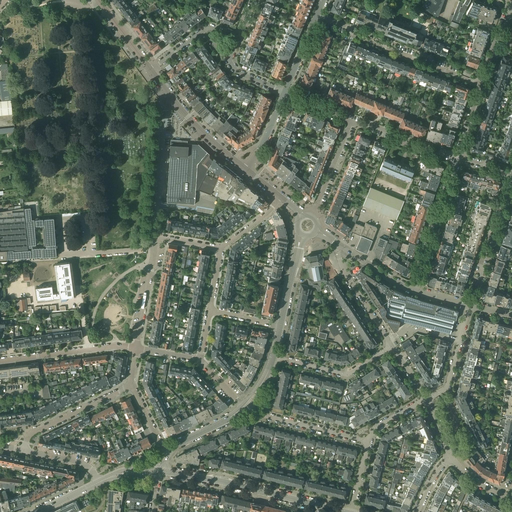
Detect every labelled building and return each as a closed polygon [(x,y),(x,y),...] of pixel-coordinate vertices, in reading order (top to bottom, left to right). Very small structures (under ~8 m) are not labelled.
[(344,2),(337,0),(335,0),(335,2),(334,2),(333,3),(333,4),(333,5),(342,8),(344,2)] [(433,14),(437,15),(443,0),(427,0),(423,6),(433,14)] [(459,1),(454,14),(451,13),(451,15),(453,16),(449,25),(457,29),(464,13),(470,1),(469,0),(465,0),(464,3),(459,1)] [(477,16),(481,2),(477,1),(476,1),(476,2),(474,2),(473,3),(472,2),(466,13),(464,18),(468,19),(469,14),(472,15),(477,16)] [(130,7),(126,2),(119,7),(118,8),(120,10),(121,10),(122,12),(130,7)] [(279,7),(266,2),(264,5),(263,5),(263,7),(263,8),(273,12),(275,13),(276,10),(278,11),(279,7)] [(485,3),(481,2),(477,16),(485,19),(488,8),(487,7),(488,6),(485,6),(486,5),(485,3)] [(238,9),(240,6),(231,3),(229,10),(237,13),(237,12),(238,13),(239,10),(238,9)] [(150,14),(157,8),(154,4),(147,10),(150,14)] [(298,10),(298,11),(308,15),(310,8),(300,4),(299,6),(297,5),(296,8),(298,9),(298,10)] [(196,12),(201,19),(207,15),(206,7),(206,5),(196,12)] [(343,9),(342,8),(333,5),(331,10),(332,11),(343,16),(343,15),(345,9),(343,9)] [(213,17),(217,9),(211,6),(210,8),(206,7),(207,15),(210,16),(210,17),(212,18),(213,17)] [(489,8),(488,8),(485,19),(492,21),(497,8),(496,7),(493,6),(492,7),(491,8),(489,7),(489,8)] [(133,12),(130,7),(122,12),(124,15),(125,17),(126,17),(133,12)] [(274,20),(275,16),(274,16),(273,12),(263,8),(262,8),(261,10),(262,11),(260,14),(272,19),(274,20)] [(362,23),(367,11),(364,10),(361,8),(356,21),(358,22),(359,23),(361,24),(362,23)] [(223,11),(217,9),(213,17),(214,17),(214,19),(216,19),(217,19),(219,20),(221,15),(223,11)] [(229,10),(226,15),(234,19),(235,16),(236,17),(237,14),(237,13),(229,10)] [(298,11),(295,17),(305,21),(308,15),(298,11)] [(366,25),(369,26),(374,14),(367,11),(362,23),(363,23),(363,24),(363,25),(365,25),(366,25)] [(129,22),(137,16),(133,12),(126,17),(125,17),(127,19),(128,19),(129,21),(129,22)] [(196,12),(190,16),(196,23),(198,21),(198,22),(201,20),(201,19),(196,12)] [(193,25),(196,23),(190,16),(188,13),(182,17),(184,19),(184,20),(190,27),(191,27),(194,25),(193,25)] [(232,25),(234,19),(226,15),(224,14),(223,16),(221,15),(219,20),(232,25)] [(258,20),(267,24),(268,21),(270,22),(272,19),(260,14),(259,17),(258,17),(258,19),(258,20)] [(375,28),(379,20),(375,18),(376,15),(374,14),(369,26),(371,27),(371,28),(373,29),(374,28),(375,28)] [(379,20),(375,28),(385,32),(384,34),(407,42),(407,41),(420,46),(424,36),(392,23),(393,22),(390,21),(391,19),(380,15),(379,20)] [(432,22),(433,18),(427,15),(425,21),(431,24),(432,22)] [(137,16),(129,22),(131,24),(131,25),(132,26),(133,26),(133,27),(141,21),(138,18),(139,18),(138,16),(137,16)] [(135,30),(136,30),(139,34),(139,35),(140,37),(141,37),(141,38),(151,31),(152,30),(153,29),(152,28),(156,26),(149,16),(145,19),(145,18),(141,21),(133,27),(133,28),(135,30)] [(302,28),(305,21),(295,17),(293,24),(302,28)] [(190,27),(184,20),(184,19),(179,23),(185,31),(187,30),(188,30),(190,28),(190,27)] [(266,26),(267,24),(258,20),(258,21),(257,21),(256,22),(256,23),(255,26),(267,31),(268,27),(266,26)] [(172,25),(174,27),(180,35),(185,31),(179,23),(178,22),(176,23),(175,23),(172,25)] [(289,26),(288,28),(300,33),(301,31),(302,31),(303,29),(302,28),(293,24),(290,23),(289,26)] [(253,31),(253,32),(262,36),(263,36),(264,34),(265,34),(267,31),(255,26),(254,29),(254,28),(253,31)] [(180,35),(174,27),(169,31),(174,39),(177,37),(178,38),(179,36),(179,35),(180,35)] [(300,37),(299,36),(300,33),(288,28),(286,34),(289,35),(298,39),(298,38),(299,38),(300,37)] [(475,29),(474,33),(487,38),(487,37),(487,38),(488,37),(489,35),(488,35),(489,31),(482,29),(481,29),(478,28),(477,30),(475,29)] [(151,31),(141,38),(144,41),(143,41),(144,43),(145,43),(153,38),(149,34),(153,31),(152,30),(151,31)] [(174,39),(169,31),(164,35),(165,37),(169,42),(169,43),(170,43),(171,43),(172,41),(172,40),(174,39)] [(319,37),(329,41),(332,35),(323,31),(321,35),(320,34),(319,37)] [(263,36),(262,36),(253,32),(252,35),(251,35),(250,38),(262,43),(264,37),(263,36)] [(472,40),(473,40),(485,44),(487,38),(474,33),(472,37),(470,37),(470,38),(467,37),(467,38),(469,39),(472,40)] [(297,42),(296,41),(298,39),(289,35),(286,34),(283,40),(295,45),(295,44),(297,44),(297,42)] [(148,46),(150,49),(160,41),(161,40),(159,37),(154,40),(153,38),(145,43),(146,44),(145,44),(147,46),(148,46)] [(167,44),(169,42),(165,37),(161,40),(160,41),(150,49),(153,54),(155,54),(162,48),(162,47),(167,44)] [(317,43),(318,44),(327,47),(329,41),(319,37),(317,39),(319,40),(317,43)] [(427,49),(428,49),(432,41),(428,39),(429,38),(426,37),(422,47),(425,48),(424,48),(425,49),(426,50),(427,49)] [(249,41),(248,44),(258,48),(259,49),(262,43),(250,38),(248,41),(249,41)] [(296,46),(295,45),(283,40),(281,46),(284,47),(293,51),(294,48),(295,48),(296,46)] [(470,46),(483,50),(484,50),(485,47),(484,47),(485,44),(473,40),(472,40),(470,46)] [(431,51),(434,52),(438,42),(435,41),(435,42),(432,41),(428,49),(428,50),(429,51),(430,51),(431,51)] [(343,55),(351,58),(356,45),(350,42),(349,46),(346,45),(343,55)] [(440,43),(438,42),(434,52),(436,53),(437,54),(438,54),(439,54),(440,54),(443,45),(440,44),(440,43)] [(255,54),(258,48),(248,44),(247,47),(246,47),(245,49),(245,50),(254,54),(255,54)] [(318,44),(316,50),(325,54),(328,48),(327,47),(318,44)] [(199,54),(203,60),(210,54),(205,48),(206,47),(205,45),(204,45),(203,45),(199,48),(198,48),(197,49),(197,50),(195,51),(198,55),(199,54)] [(360,56),(364,46),(361,45),(360,46),(357,45),(354,55),(356,56),(356,54),(360,56)] [(447,47),(443,45),(440,54),(440,55),(441,55),(442,56),(443,56),(443,55),(446,56),(450,47),(447,46),(447,47)] [(273,49),(279,51),(290,56),(291,54),(293,53),(293,52),(293,51),(284,47),(282,50),(274,46),(273,47),(273,49)] [(364,46),(360,56),(363,57),(363,58),(365,59),(369,50),(366,49),(367,47),(364,46)] [(481,57),(482,53),(483,54),(484,51),(483,51),(483,50),(470,46),(468,50),(467,50),(466,52),(470,53),(476,55),(481,57)] [(372,51),(369,50),(365,59),(368,60),(368,59),(372,61),(375,51),(372,49),(372,51)] [(243,56),(252,60),(254,54),(245,50),(245,51),(244,51),(243,53),(244,54),(243,56)] [(316,50),(313,56),(323,59),(325,54),(316,50)] [(276,57),(279,58),(288,62),(288,61),(289,61),(290,59),(289,58),(290,56),(279,51),(276,57)] [(375,51),(372,61),(375,62),(375,63),(377,64),(381,54),(378,53),(378,52),(375,51)] [(191,54),(188,56),(193,63),(198,59),(193,52),(192,52),(191,53),(191,54)] [(470,53),(467,64),(478,68),(479,66),(478,65),(480,59),(475,58),(476,55),(470,53)] [(211,55),(210,54),(203,60),(207,65),(214,60),(213,57),(213,56),(212,55),(211,55)] [(383,67),(387,57),(381,54),(377,64),(377,65),(382,68),(383,67)] [(192,63),(193,63),(188,56),(186,58),(185,57),(184,59),(184,60),(183,60),(188,67),(189,66),(189,67),(190,67),(191,67),(192,67),(193,67),(194,66),(192,63)] [(249,66),(252,60),(243,56),(242,58),(241,59),(240,61),(241,63),(242,64),(243,63),(249,66)] [(323,60),(323,59),(313,56),(311,62),(320,66),(321,66),(323,60)] [(500,64),(510,68),(511,64),(511,61),(510,61),(510,58),(504,56),(503,59),(502,58),(501,61),(500,64)] [(386,67),(389,68),(392,59),(387,57),(383,67),(386,68),(386,67)] [(257,69),(258,69),(261,61),(256,59),(252,67),(255,68),(255,69),(256,70),(257,69)] [(398,61),(392,59),(389,68),(392,69),(391,71),(394,72),(394,71),(398,61)] [(188,67),(183,60),(182,60),(181,60),(180,61),(180,62),(178,64),(184,71),(188,67)] [(216,62),(214,60),(207,65),(211,70),(218,65),(218,64),(218,63),(217,62),(216,62)] [(284,71),(287,64),(278,60),(275,67),(284,71)] [(263,72),(266,66),(267,63),(261,61),(258,69),(258,70),(259,71),(260,71),(261,71),(263,72)] [(398,61),(394,71),(395,72),(395,73),(401,75),(401,73),(405,64),(399,62),(398,61)] [(320,66),(311,62),(308,68),(318,72),(320,66)] [(174,67),(179,74),(184,71),(178,64),(176,65),(175,65),(174,66),(174,67)] [(405,64),(401,73),(404,74),(404,75),(407,76),(411,66),(405,64)] [(500,67),(499,70),(509,74),(510,71),(509,71),(510,68),(500,64),(499,67),(500,67)] [(211,70),(214,74),(213,75),(212,75),(210,76),(211,77),(222,70),(220,67),(219,65),(218,65),(211,70)] [(416,68),(411,66),(407,76),(409,77),(410,76),(413,77),(416,68)] [(178,75),(179,74),(174,67),(173,68),(172,67),(167,70),(168,71),(168,73),(167,74),(169,76),(170,75),(171,77),(173,79),(178,75)] [(281,79),(284,71),(275,67),(272,75),(281,79)] [(308,68),(306,74),(314,77),(315,78),(318,72),(308,68)] [(416,68),(413,77),(412,80),(416,81),(417,81),(419,82),(420,80),(423,71),(416,68)] [(222,70),(211,77),(213,79),(214,78),(215,77),(215,76),(218,80),(225,74),(225,73),(224,72),(223,72),(222,70)] [(497,73),(496,76),(506,79),(507,76),(510,77),(511,74),(509,74),(499,70),(498,73),(497,73)] [(426,84),(430,74),(423,71),(420,80),(421,80),(419,84),(425,86),(426,84)] [(314,77),(306,74),(305,73),(304,77),(302,76),(301,79),(312,83),(314,77)] [(178,75),(173,79),(175,82),(180,79),(182,77),(179,74),(178,75)] [(177,85),(179,87),(186,82),(188,80),(190,78),(187,74),(182,77),(180,79),(175,82),(175,83),(175,84),(176,85),(177,85)] [(221,88),(230,79),(228,78),(228,77),(228,76),(227,75),(226,75),(225,74),(218,80),(222,84),(220,86),(221,88)] [(429,83),(432,85),(435,76),(430,74),(426,84),(429,85),(429,83)] [(441,78),(435,76),(432,85),(431,87),(436,90),(441,78)] [(505,82),(506,79),(496,76),(495,78),(496,79),(495,81),(505,85),(506,83),(505,82)] [(440,88),(443,89),(447,80),(441,78),(436,90),(439,91),(440,88)] [(232,81),(230,79),(221,88),(223,89),(225,87),(229,90),(232,86),(235,83),(235,82),(233,81),(232,81)] [(309,89),(312,83),(301,79),(300,81),(301,82),(300,86),(309,89)] [(10,92),(9,80),(0,81),(0,87),(1,93),(10,92)] [(188,80),(186,82),(179,87),(180,89),(180,90),(181,91),(182,91),(182,92),(189,86),(186,83),(187,82),(188,82),(190,81),(188,80)] [(453,83),(447,80),(443,89),(447,91),(446,93),(450,94),(451,91),(450,91),(453,83)] [(493,87),(493,88),(502,90),(503,87),(505,87),(505,85),(495,81),(494,83),(492,87),(493,87)] [(235,83),(232,86),(235,87),(232,93),(229,91),(227,96),(230,97),(231,96),(234,97),(235,93),(238,95),(242,86),(241,86),(241,85),(240,84),(239,85),(235,83)] [(455,89),(459,90),(468,93),(469,89),(465,88),(465,87),(465,86),(462,85),(461,85),(461,86),(454,83),(453,88),(455,89)] [(182,93),(183,95),(184,95),(185,95),(186,97),(196,89),(198,88),(197,86),(194,88),(194,90),(192,90),(189,86),(182,92),(182,93)] [(238,95),(237,98),(243,101),(248,89),(245,88),(245,86),(243,86),(242,86),(238,95)] [(330,100),(333,101),(337,90),(331,88),(327,97),(331,98),(330,100)] [(500,96),(502,90),(493,88),(492,90),(491,90),(490,93),(500,96)] [(189,101),(190,102),(197,96),(194,92),(195,92),(196,92),(197,91),(196,89),(186,97),(187,98),(187,99),(187,100),(188,101),(189,101)] [(250,90),(248,89),(243,101),(248,103),(253,91),(253,90),(251,89),(250,90)] [(343,93),(337,90),(333,101),(335,102),(336,100),(339,102),(343,93)] [(459,90),(457,93),(456,95),(466,99),(467,96),(468,96),(469,94),(468,93),(459,90)] [(11,100),(12,100),(10,92),(1,93),(2,101),(11,100)] [(349,95),(343,93),(339,102),(343,103),(342,105),(345,106),(349,95)] [(357,93),(355,98),(353,102),(359,105),(363,96),(357,93)] [(490,96),(489,99),(498,102),(500,96),(490,93),(490,95),(490,96)] [(193,105),(193,106),(200,101),(198,98),(199,98),(198,95),(197,96),(190,102),(190,103),(190,104),(191,105),(193,105)] [(263,95),(260,102),(268,106),(271,99),(263,95)] [(353,102),(355,98),(349,95),(345,106),(347,107),(348,106),(351,107),(353,102)] [(456,98),(455,101),(464,104),(466,104),(466,102),(465,101),(466,99),(456,95),(455,98),(456,98)] [(369,98),(363,96),(359,105),(365,107),(369,98)] [(365,107),(371,110),(375,101),(369,98),(365,107)] [(454,106),(453,109),(462,111),(463,111),(464,111),(464,109),(464,108),(463,108),(464,104),(455,101),(447,99),(447,100),(446,103),(454,106)] [(496,107),(498,102),(489,99),(488,101),(487,101),(486,104),(496,107)] [(0,101),(0,115),(3,115),(5,115),(8,114),(11,114),(13,114),(11,100),(2,101),(0,101)] [(194,109),(195,108),(197,110),(207,101),(205,100),(202,102),(200,100),(200,101),(193,106),(194,107),(193,108),(194,109)] [(375,100),(375,101),(371,110),(377,113),(381,103),(375,100)] [(199,114),(200,114),(201,114),(207,108),(205,106),(208,103),(207,101),(197,110),(198,112),(198,113),(199,114)] [(260,102),(257,109),(266,113),(268,107),(268,106),(260,102)] [(210,105),(207,108),(201,114),(203,116),(203,117),(204,119),(212,111),(210,109),(214,105),(212,103),(210,105)] [(383,115),(387,106),(387,105),(381,103),(377,113),(383,115)] [(485,110),(494,113),(496,107),(486,104),(486,106),(486,107),(485,110)] [(289,113),(300,118),(304,119),(305,117),(307,112),(299,109),(300,109),(299,109),(299,108),(297,107),(296,107),(292,106),(291,106),(291,107),(290,108),(290,109),(290,110),(289,113)] [(393,108),(387,106),(383,115),(389,117),(393,108)] [(389,117),(395,120),(399,111),(393,108),(389,117)] [(257,109),(254,117),(262,121),(263,120),(266,113),(257,109)] [(462,112),(462,111),(453,109),(452,112),(444,109),(442,113),(444,114),(460,119),(461,115),(461,116),(462,115),(463,113),(462,112)] [(206,120),(208,121),(217,112),(216,110),(214,112),(212,111),(204,119),(205,120),(206,120)] [(483,115),(492,119),(494,113),(485,110),(484,112),(483,113),(483,115)] [(404,116),(405,113),(399,111),(395,120),(401,122),(403,118),(404,116)] [(208,121),(211,125),(219,116),(220,114),(217,112),(208,121)] [(306,124),(309,126),(313,115),(310,114),(310,113),(308,112),(308,113),(307,112),(305,117),(304,119),(303,121),(307,122),(306,124)] [(219,116),(211,125),(215,128),(214,129),(217,131),(217,130),(217,131),(227,120),(224,117),(226,116),(223,113),(222,114),(222,113),(220,114),(219,116)] [(217,131),(224,136),(234,126),(243,116),(235,113),(234,114),(236,116),(235,117),(232,114),(230,116),(227,120),(217,131)] [(287,118),(287,119),(295,122),(297,119),(299,120),(300,118),(289,113),(288,116),(287,116),(287,118)] [(448,124),(457,127),(457,126),(458,126),(459,124),(458,123),(460,119),(444,114),(442,118),(449,120),(448,124)] [(313,125),(316,126),(319,117),(317,116),(316,116),(313,115),(309,126),(312,127),(313,125)] [(482,118),(481,121),(490,124),(492,119),(483,115),(482,118)] [(250,124),(251,125),(259,128),(262,121),(254,117),(250,124)] [(325,120),(319,117),(316,126),(315,128),(321,131),(322,128),(323,127),(323,125),(325,120)] [(403,118),(401,122),(399,127),(403,129),(402,130),(404,131),(409,120),(406,119),(403,118)] [(289,127),(295,130),(296,126),(294,125),(295,122),(287,119),(287,120),(286,120),(285,121),(285,122),(284,125),(284,127),(282,127),(282,129),(282,130),(281,133),(289,136),(294,138),(296,134),(291,132),(292,130),(288,128),(289,127)] [(432,140),(432,141),(436,130),(437,126),(434,125),(435,120),(432,119),(426,139),(429,139),(429,141),(431,141),(432,140)] [(327,128),(329,129),(338,133),(339,129),(340,129),(340,128),(340,127),(340,126),(325,120),(323,125),(323,127),(327,128)] [(408,131),(411,132),(415,123),(409,120),(404,131),(407,132),(408,131)] [(438,142),(439,143),(442,132),(439,131),(442,122),(438,121),(437,126),(436,130),(432,141),(435,141),(436,143),(437,143),(438,142)] [(479,127),(488,130),(490,124),(481,121),(480,124),(479,127)] [(421,125),(415,123),(411,132),(414,134),(414,135),(416,136),(421,125)] [(260,129),(259,128),(251,125),(251,126),(252,127),(250,130),(255,138),(256,134),(258,135),(260,129)] [(427,128),(421,125),(416,136),(419,137),(420,136),(423,137),(427,128)] [(238,130),(234,126),(224,136),(231,142),(235,137),(237,136),(238,130)] [(478,130),(477,133),(486,136),(488,130),(479,127),(478,129),(478,130)] [(326,131),(324,134),(335,139),(337,135),(338,134),(337,133),(338,133),(329,129),(328,132),(326,131)] [(450,129),(449,131),(445,144),(446,144),(446,145),(446,146),(448,146),(450,146),(450,145),(451,145),(452,141),(453,141),(454,139),(453,138),(455,131),(450,129)] [(255,139),(255,138),(250,130),(243,134),(248,142),(255,139)] [(443,144),(445,144),(449,131),(446,130),(445,133),(442,132),(439,143),(440,144),(442,145),(443,144)] [(294,138),(289,136),(281,133),(280,134),(279,134),(278,136),(279,137),(278,139),(287,143),(291,144),(294,138)] [(485,141),(486,136),(477,133),(475,138),(485,141)] [(243,134),(241,135),(236,138),(241,146),(248,142),(243,134)] [(334,142),(335,139),(324,134),(322,140),(324,141),(333,145),(333,144),(334,143),(334,142)] [(359,138),(358,141),(366,145),(368,146),(369,144),(371,145),(373,140),(360,135),(358,137),(359,138)] [(241,146),(236,138),(235,137),(231,142),(235,146),(235,148),(237,149),(238,149),(240,148),(241,147),(240,147),(241,146)] [(475,138),(474,143),(483,147),(485,141),(475,138)] [(291,144),(287,143),(278,139),(277,142),(276,142),(275,144),(276,145),(284,149),(289,150),(290,148),(293,149),(294,146),(291,144)] [(323,145),(322,148),(330,152),(330,151),(331,151),(332,149),(332,148),(331,148),(333,145),(324,141),(322,140),(320,140),(318,139),(317,143),(323,145)] [(171,145),(167,202),(195,204),(196,190),(196,189),(197,163),(207,152),(199,144),(175,143),(176,141),(171,141),(171,145)] [(355,147),(366,151),(367,148),(365,147),(366,145),(358,141),(357,142),(356,144),(355,147)] [(373,155),(375,156),(381,143),(375,141),(372,149),(374,150),(373,155)] [(511,144),(504,142),(502,147),(511,151),(511,149),(511,144)] [(386,145),(381,143),(375,156),(378,157),(380,153),(383,154),(386,145)] [(483,147),(474,143),(473,143),(471,150),(472,150),(472,151),(474,152),(475,151),(481,153),(483,147)] [(273,152),(279,154),(282,155),(283,153),(287,154),(289,150),(284,149),(276,145),(274,148),(273,149),(273,150),(273,151),(273,152)] [(322,148),(316,146),(314,150),(320,152),(319,155),(327,158),(327,157),(328,158),(329,157),(329,156),(329,155),(329,154),(330,152),(322,148)] [(365,153),(366,151),(355,147),(354,149),(353,151),(353,152),(361,156),(363,153),(365,153)] [(511,151),(502,147),(500,153),(509,156),(510,153),(511,153),(511,151)] [(199,190),(206,175),(209,169),(214,158),(209,154),(207,152),(197,163),(196,189),(196,190),(199,190)] [(271,156),(271,158),(276,160),(279,154),(273,152),(272,154),(271,156)] [(510,156),(509,156),(500,153),(498,159),(503,161),(504,162),(506,162),(507,162),(508,162),(510,156)] [(275,170),(281,164),(286,157),(282,155),(279,154),(276,160),(271,158),(268,163),(269,165),(272,168),(275,170)] [(350,159),(350,160),(358,163),(360,160),(361,161),(366,163),(367,159),(363,157),(362,158),(352,154),(351,156),(351,157),(350,158),(350,159)] [(310,159),(316,162),(324,165),(326,162),(327,162),(327,160),(327,159),(327,158),(319,155),(318,158),(312,155),(310,159)] [(277,174),(278,175),(279,175),(292,159),(286,157),(281,164),(275,170),(277,171),(276,172),(277,174)] [(413,174),(414,170),(407,167),(402,165),(401,164),(398,163),(397,165),(396,165),(397,162),(392,161),(385,157),(383,162),(380,169),(410,181),(413,174)] [(209,169),(206,175),(199,190),(205,192),(212,178),(214,174),(214,172),(219,162),(216,160),(214,158),(209,169)] [(284,180),(284,179),(285,178),(295,166),(297,163),(298,162),(292,159),(279,175),(280,176),(280,177),(282,178),(283,179),(284,180)] [(350,160),(347,166),(360,172),(362,168),(357,166),(358,163),(350,160)] [(437,171),(436,173),(441,174),(442,170),(444,170),(444,167),(444,166),(426,161),(423,169),(428,170),(429,168),(436,170),(437,171)] [(223,166),(219,162),(214,172),(214,174),(212,178),(205,192),(211,195),(212,193),(213,191),(217,180),(223,166)] [(324,165),(316,162),(315,164),(309,162),(308,166),(313,168),(322,171),(323,168),(324,168),(325,166),(324,165)] [(213,191),(218,193),(228,170),(223,166),(217,180),(213,191)] [(291,183),(297,175),(294,173),(298,169),(295,166),(285,178),(288,180),(288,181),(290,182),(291,183)] [(345,172),(353,175),(354,173),(359,175),(360,172),(347,166),(346,169),(344,172),(345,172)] [(321,172),(322,171),(313,168),(311,173),(310,172),(309,173),(319,177),(320,175),(321,175),(322,173),(321,172)] [(219,198),(222,199),(228,185),(229,182),(233,174),(228,170),(218,193),(217,196),(219,197),(219,198)] [(438,183),(438,182),(439,182),(440,180),(439,179),(440,175),(424,170),(422,174),(427,176),(426,179),(429,180),(438,183)] [(344,175),(342,178),(355,184),(357,180),(352,178),(353,175),(345,172),(344,172),(343,175),(344,175)] [(468,185),(471,174),(469,173),(469,172),(466,172),(465,172),(463,177),(462,177),(462,179),(461,184),(464,185),(468,185)] [(319,178),(319,177),(309,173),(308,173),(307,175),(306,174),(305,176),(307,178),(307,179),(308,180),(317,183),(318,181),(319,181),(319,179),(319,178)] [(468,185),(467,187),(473,188),(473,187),(474,184),(477,175),(476,175),(476,174),(474,174),(473,174),(471,174),(468,185)] [(239,179),(240,177),(237,175),(236,176),(231,184),(229,182),(228,185),(222,199),(226,201),(227,200),(233,192),(242,181),(241,180),(239,179)] [(300,178),(297,175),(291,183),(293,184),(293,185),(294,186),(295,186),(298,188),(298,189),(299,190),(300,190),(301,190),(306,184),(307,183),(302,179),(302,178),(301,177),(300,178)] [(479,189),(482,177),(480,176),(480,175),(477,175),(474,184),(473,187),(476,188),(479,189)] [(485,177),(482,177),(479,189),(482,190),(483,187),(486,188),(488,178),(487,178),(485,177)] [(340,184),(348,187),(349,185),(354,187),(355,184),(342,178),(341,181),(339,184),(340,184)] [(488,178),(486,188),(488,188),(487,191),(491,192),(494,180),(492,179),(491,179),(489,178),(489,179),(488,178)] [(307,183),(306,184),(301,190),(302,192),(302,193),(304,194),(305,194),(309,197),(311,197),(314,190),(315,190),(315,188),(315,187),(317,184),(317,183),(308,180),(307,183)] [(439,184),(438,183),(429,180),(428,183),(420,180),(419,184),(421,185),(420,187),(427,189),(427,187),(436,190),(437,186),(438,186),(439,184)] [(497,191),(498,189),(499,187),(498,187),(500,182),(499,181),(497,180),(496,181),(494,180),(491,192),(490,193),(496,194),(497,191)] [(244,182),(242,181),(233,192),(227,200),(234,202),(241,193),(247,185),(247,184),(245,183),(244,183),(243,183),(244,182)] [(339,187),(337,190),(350,196),(352,192),(347,190),(348,187),(340,184),(339,184),(338,187),(339,187)] [(241,193),(234,202),(249,207),(251,204),(254,201),(259,195),(247,185),(241,193)] [(396,219),(404,200),(370,187),(363,205),(396,219)] [(425,194),(424,197),(432,200),(432,199),(433,199),(434,197),(433,197),(434,193),(420,188),(419,192),(425,194)] [(335,196),(343,200),(344,197),(349,199),(350,196),(337,190),(336,193),(334,196),(335,196)] [(456,199),(455,200),(464,203),(465,201),(468,201),(469,198),(457,194),(457,196),(456,196),(455,198),(456,199)] [(256,210),(264,199),(259,195),(254,201),(251,204),(249,207),(251,208),(256,210)] [(334,199),(333,202),(346,208),(347,204),(342,202),(343,200),(335,196),(334,196),(333,199),(334,199)] [(432,200),(424,197),(423,200),(414,197),(413,201),(430,206),(431,203),(432,203),(432,201),(432,200)] [(262,211),(269,203),(269,202),(269,201),(267,199),(265,201),(264,200),(265,200),(264,199),(256,210),(255,210),(261,212),(262,211)] [(463,205),(464,203),(455,200),(455,201),(454,201),(454,203),(454,204),(454,206),(465,210),(466,206),(463,205)] [(330,209),(338,212),(339,209),(344,211),(346,208),(333,202),(331,205),(329,208),(330,209)] [(477,208),(490,212),(491,212),(492,210),(492,209),(491,209),(492,206),(480,202),(479,205),(478,204),(477,208)] [(415,209),(418,210),(427,214),(429,211),(430,210),(430,209),(429,208),(430,207),(417,203),(415,209)] [(0,259),(8,259),(7,251),(29,249),(24,208),(14,209),(14,206),(8,207),(9,210),(0,211),(0,259)] [(350,225),(353,227),(355,223),(361,208),(358,206),(354,215),(350,225)] [(452,211),(460,214),(461,212),(464,213),(465,210),(454,206),(453,208),(452,208),(451,210),(452,211)] [(57,256),(56,246),(52,246),(52,247),(33,249),(32,244),(35,244),(31,207),(24,208),(29,249),(7,251),(8,259),(57,256)] [(329,211),(328,215),(341,220),(343,221),(347,216),(347,215),(338,212),(330,209),(329,208),(328,211),(329,211)] [(476,214),(488,218),(489,216),(490,216),(491,214),(490,213),(490,212),(477,208),(476,210),(477,211),(476,214)] [(263,228),(262,230),(267,229),(269,228),(275,226),(273,221),(281,216),(277,209),(267,219),(264,222),(261,224),(263,228)] [(244,210),(240,213),(245,220),(249,217),(251,215),(248,211),(247,210),(245,212),(244,210)] [(427,216),(427,214),(418,210),(417,213),(418,213),(417,217),(425,220),(426,219),(427,218),(427,217),(427,216)] [(460,214),(452,211),(450,218),(461,221),(462,219),(463,218),(464,216),(463,215),(460,214)] [(245,220),(240,213),(239,212),(237,213),(236,213),(234,214),(240,222),(242,220),(242,221),(244,219),(245,220)] [(228,216),(230,218),(235,225),(236,225),(238,224),(240,222),(234,214),(232,213),(228,216)] [(476,221),(486,224),(487,224),(488,222),(487,221),(488,218),(476,214),(475,214),(472,220),(476,221)] [(325,217),(326,218),(325,221),(331,226),(332,225),(337,229),(342,221),(343,221),(341,220),(328,215),(327,216),(325,217)] [(282,217),(281,216),(273,221),(275,226),(284,223),(284,222),(282,217)] [(425,220),(417,217),(416,219),(415,219),(414,222),(423,225),(424,223),(425,223),(426,221),(425,220)] [(56,244),(54,218),(36,219),(36,225),(43,225),(45,245),(56,244)] [(227,219),(225,221),(231,229),(233,227),(233,228),(235,226),(235,225),(230,218),(228,220),(227,219)] [(460,224),(461,221),(450,218),(447,224),(457,227),(458,223),(460,224)] [(229,230),(231,229),(225,221),(223,223),(221,225),(226,232),(227,232),(229,231),(229,230)] [(347,225),(342,221),(337,229),(339,230),(339,231),(342,233),(347,225)] [(476,224),(474,227),(484,230),(486,224),(476,221),(475,223),(476,224)] [(414,225),(413,228),(421,231),(422,231),(423,230),(423,229),(423,228),(423,225),(414,222),(413,225),(414,225)] [(278,237),(279,237),(286,235),(285,230),(286,229),(286,228),(285,228),(285,227),(285,225),(284,225),(284,223),(275,226),(276,231),(274,231),(266,233),(264,234),(263,238),(264,240),(275,238),(278,237)] [(349,237),(352,232),(353,227),(350,225),(348,223),(347,225),(342,233),(343,233),(349,237)] [(369,239),(372,240),(377,228),(376,227),(366,223),(364,226),(355,223),(353,227),(352,232),(356,233),(357,233),(370,238),(369,239)] [(446,227),(445,230),(456,233),(457,231),(456,230),(457,227),(447,224),(446,223),(445,227),(446,227)] [(226,232),(221,225),(220,224),(216,227),(216,228),(222,236),(223,234),(224,234),(226,233),(226,232)] [(262,230),(263,228),(259,226),(259,227),(255,230),(255,229),(253,231),(252,232),(255,237),(256,236),(260,234),(261,234),(262,230)] [(484,230),(474,227),(473,230),(472,232),(481,236),(484,230)] [(216,228),(212,228),(211,237),(213,237),(214,237),(219,238),(222,236),(216,228)] [(421,232),(421,231),(413,228),(412,230),(409,229),(407,230),(406,230),(405,232),(410,234),(419,237),(420,235),(421,234),(422,233),(421,232)] [(443,236),(453,239),(454,236),(455,236),(456,233),(445,230),(445,232),(444,232),(442,235),(443,236)] [(257,239),(256,236),(255,237),(252,232),(249,233),(249,234),(247,235),(253,243),(256,242),(255,241),(257,239)] [(471,236),(470,239),(480,242),(481,239),(480,239),(481,236),(472,232),(470,236),(471,236)] [(410,237),(409,240),(417,243),(418,243),(419,242),(419,241),(419,240),(419,237),(410,234),(409,236),(410,237)] [(511,236),(505,234),(504,235),(504,237),(504,238),(503,242),(511,245),(511,236)] [(251,245),(253,243),(247,235),(246,237),(245,237),(243,238),(243,239),(248,246),(251,244),(251,245)] [(287,238),(286,235),(279,237),(279,238),(278,241),(287,243),(289,241),(288,239),(287,238)] [(441,242),(452,245),(453,243),(452,242),(453,239),(443,236),(441,242)] [(377,258),(380,259),(387,243),(387,241),(380,237),(374,251),(377,258)] [(355,250),(366,255),(371,242),(360,238),(355,250)] [(240,241),(238,242),(244,249),(244,250),(247,248),(246,248),(248,246),(243,239),(242,239),(240,240),(240,241)] [(380,259),(382,261),(387,254),(389,252),(391,248),(396,249),(398,245),(399,242),(388,239),(387,241),(387,243),(380,259)] [(479,244),(480,242),(470,239),(470,241),(467,240),(466,243),(468,244),(477,248),(479,244)] [(414,250),(415,251),(416,248),(417,248),(418,246),(417,245),(417,244),(409,241),(409,244),(403,242),(402,244),(402,246),(414,250)] [(238,250),(239,253),(240,253),(242,252),(242,251),(244,249),(238,242),(236,243),(236,244),(231,248),(236,248),(238,250)] [(454,246),(452,245),(441,242),(439,247),(448,250),(450,251),(452,252),(454,246)] [(464,249),(475,253),(477,248),(468,244),(467,246),(465,246),(464,249)] [(500,250),(500,251),(511,255),(511,252),(509,251),(510,248),(502,245),(500,250)] [(415,251),(414,250),(402,246),(400,250),(406,252),(405,255),(413,257),(414,257),(415,255),(414,254),(415,251)] [(286,249),(277,247),(276,249),(278,250),(277,253),(285,255),(285,254),(285,255),(286,254),(286,253),(286,252),(286,249)] [(438,249),(439,250),(437,253),(448,257),(450,251),(448,250),(439,247),(438,249)] [(238,258),(239,253),(238,250),(236,248),(231,248),(230,253),(229,255),(230,256),(238,258)] [(465,256),(473,259),(475,253),(464,249),(463,253),(464,253),(464,255),(465,256)] [(385,263),(388,265),(396,253),(392,251),(391,253),(389,252),(387,254),(382,261),(383,261),(383,262),(385,263)] [(511,255),(500,251),(498,257),(506,260),(507,257),(511,258),(511,255)] [(285,256),(285,255),(277,253),(272,252),(272,256),(274,257),(274,259),(283,261),(284,259),(285,259),(285,258),(286,257),(285,256)] [(399,256),(396,253),(388,265),(391,267),(391,268),(393,268),(394,269),(398,262),(396,260),(399,256)] [(435,259),(445,262),(448,263),(450,258),(448,257),(437,253),(436,257),(435,259)] [(309,283),(309,285),(316,287),(316,288),(317,291),(320,290),(320,287),(327,282),(326,280),(325,275),(323,276),(321,264),(322,262),(323,258),(321,255),(320,254),(315,255),(315,254),(310,255),(310,256),(306,256),(305,258),(305,261),(304,261),(304,262),(305,262),(306,265),(308,266),(310,278),(308,278),(309,283)] [(462,259),(461,261),(472,264),(472,263),(473,263),(473,262),(474,262),(475,260),(474,259),(473,259),(465,256),(464,259),(462,259)] [(408,274),(409,273),(408,271),(412,258),(409,257),(407,260),(400,272),(402,273),(402,274),(404,276),(408,274)] [(399,262),(398,262),(394,269),(394,270),(396,271),(397,270),(400,272),(407,260),(403,258),(400,263),(399,262)] [(273,265),(282,267),(283,267),(284,265),(283,264),(283,261),(274,259),(271,259),(270,264),(273,265)] [(433,262),(432,265),(433,265),(443,268),(445,262),(435,259),(435,261),(434,261),(433,262)] [(497,259),(495,264),(503,267),(505,262),(497,259)] [(462,264),(461,267),(470,270),(471,269),(472,268),(471,267),(471,266),(472,264),(461,261),(460,263),(462,264)] [(53,285),(37,287),(38,299),(61,297),(61,298),(74,297),(71,263),(57,264),(59,287),(53,287),(53,285)] [(503,267),(495,264),(493,270),(501,273),(503,267)] [(433,265),(432,265),(431,267),(432,268),(431,271),(435,272),(438,273),(444,275),(446,269),(443,268),(433,265)] [(470,270),(461,267),(459,266),(457,272),(468,275),(469,273),(470,273),(471,271),(470,270)] [(355,274),(361,283),(365,279),(369,274),(366,272),(361,268),(355,274)] [(268,270),(263,269),(263,271),(267,272),(266,275),(271,276),(280,278),(281,277),(281,276),(280,275),(281,273),(268,270)] [(491,274),(490,277),(504,282),(505,278),(499,276),(500,274),(493,271),(492,271),(491,272),(491,274)] [(428,279),(428,280),(427,284),(428,286),(434,287),(436,279),(438,273),(435,272),(434,273),(431,272),(430,276),(429,276),(428,277),(428,279)] [(467,277),(468,275),(457,272),(455,277),(466,281),(466,280),(468,280),(468,278),(468,277),(467,277)] [(371,288),(373,287),(375,286),(376,285),(377,283),(379,281),(378,280),(375,278),(376,278),(372,275),(372,276),(369,274),(365,279),(366,280),(367,281),(371,288)] [(269,279),(268,282),(279,284),(280,284),(280,282),(279,281),(280,278),(271,276),(266,275),(265,278),(269,279)] [(438,288),(439,288),(442,278),(440,277),(439,280),(436,279),(434,287),(436,288),(435,288),(437,289),(438,289),(438,288)] [(502,286),(504,282),(490,277),(490,280),(489,280),(488,281),(488,283),(488,284),(496,286),(497,284),(502,286)] [(331,289),(332,291),(339,287),(339,286),(334,278),(327,282),(329,285),(326,287),(328,290),(331,289)] [(367,291),(371,288),(367,281),(366,280),(365,279),(361,283),(362,285),(362,286),(363,288),(365,288),(367,291)] [(449,291),(452,281),(451,280),(450,280),(449,283),(446,282),(446,283),(444,290),(446,291),(447,292),(449,292),(449,291)] [(459,280),(457,286),(454,293),(456,294),(459,295),(460,294),(461,295),(463,290),(463,291),(464,290),(465,287),(465,286),(464,286),(465,282),(459,280)] [(387,297),(388,298),(393,290),(391,289),(385,285),(379,281),(377,283),(376,285),(375,286),(380,293),(383,291),(383,292),(387,294),(386,296),(387,297)] [(272,314),(278,286),(268,283),(261,312),(272,314)] [(309,285),(301,284),(299,293),(299,294),(307,295),(308,293),(311,293),(312,289),(309,288),(309,285)] [(486,289),(484,294),(485,294),(483,299),(484,300),(494,303),(497,294),(497,292),(493,291),(495,287),(488,284),(486,289)] [(344,295),(339,287),(332,291),(334,293),(331,295),(334,298),(336,297),(338,299),(344,295)] [(373,287),(371,288),(367,291),(368,293),(367,294),(368,296),(370,296),(374,302),(374,304),(375,305),(376,305),(376,306),(377,305),(378,307),(383,303),(386,301),(385,299),(383,301),(383,302),(379,297),(377,298),(375,295),(377,293),(373,287)] [(386,301),(383,303),(378,307),(377,307),(379,310),(377,310),(385,322),(387,322),(393,332),(398,329),(399,325),(402,326),(403,321),(450,334),(454,322),(455,323),(458,311),(420,300),(406,295),(393,289),(393,290),(388,298),(387,301),(386,301)] [(506,306),(509,296),(509,294),(507,293),(506,297),(505,296),(503,295),(500,305),(502,305),(503,306),(505,307),(505,306),(506,306)] [(307,298),(307,295),(299,294),(297,303),(305,305),(306,302),(309,303),(310,298),(307,298)] [(497,294),(494,303),(496,304),(496,305),(499,306),(499,305),(500,305),(503,295),(497,294)] [(343,307),(350,303),(344,295),(338,299),(339,301),(337,303),(339,307),(342,305),(343,307)] [(26,299),(16,300),(18,311),(27,310),(26,299)] [(201,302),(200,302),(192,300),(191,303),(188,303),(187,305),(191,306),(191,307),(199,308),(201,302)] [(305,307),(305,305),(297,303),(295,312),(303,314),(304,311),(307,312),(307,308),(305,307)] [(350,303),(343,307),(345,309),(342,311),(345,315),(347,313),(349,315),(356,311),(350,303)] [(352,321),(354,324),(361,319),(356,311),(349,315),(350,318),(348,319),(350,323),(352,321)] [(302,317),(303,314),(295,312),(293,321),(293,322),(301,323),(302,321),(304,321),(305,317),(302,317)] [(153,321),(162,323),(164,323),(165,321),(165,317),(163,317),(155,315),(154,315),(154,316),(153,317),(153,318),(153,319),(153,321)] [(472,332),(473,332),(471,339),(470,341),(471,342),(470,345),(484,349),(485,345),(480,343),(480,340),(477,339),(478,335),(479,336),(479,334),(481,335),(481,334),(482,331),(480,330),(481,327),(483,328),(485,320),(481,319),(481,317),(477,316),(476,317),(475,322),(476,322),(474,329),(473,328),(472,332)] [(319,332),(328,326),(334,336),(339,333),(339,334),(344,331),(338,322),(337,322),(334,325),(333,323),(330,318),(320,323),(318,337),(326,339),(327,334),(319,332)] [(359,332),(366,327),(361,319),(354,324),(355,326),(353,327),(355,331),(358,330),(359,332)] [(487,329),(489,330),(491,321),(491,320),(489,320),(485,319),(485,320),(483,328),(482,331),(481,334),(485,335),(487,329)] [(492,321),(491,321),(489,330),(492,330),(490,336),(494,337),(496,331),(498,323),(494,322),(494,321),(493,321),(492,321)] [(300,326),(301,323),(293,322),(291,331),(299,333),(299,330),(302,331),(303,326),(300,326)] [(498,335),(501,336),(504,325),(498,323),(496,331),(499,332),(498,335)] [(506,334),(508,335),(511,326),(504,325),(501,336),(505,337),(506,334)] [(363,338),(365,340),(371,336),(366,327),(359,332),(361,334),(358,336),(361,339),(363,338)] [(248,333),(257,336),(266,338),(268,332),(259,330),(259,332),(252,330),(253,329),(249,328),(248,333)] [(298,335),(299,333),(291,331),(289,340),(288,340),(297,342),(297,339),(300,340),(301,336),(298,335)] [(401,343),(404,348),(411,344),(412,343),(411,341),(416,338),(415,337),(419,334),(416,334),(401,343)] [(372,335),(371,336),(365,340),(366,342),(364,344),(366,348),(369,346),(370,348),(377,343),(372,335)] [(266,338),(257,336),(257,338),(251,337),(250,341),(265,344),(265,341),(266,341),(267,339),(266,338)] [(307,342),(306,347),(304,354),(309,355),(313,340),(314,338),(311,337),(310,343),(307,342)] [(0,349),(14,348),(14,347),(13,339),(12,339),(4,340),(4,343),(0,343),(0,349)] [(448,342),(449,342),(437,339),(436,344),(447,347),(448,345),(449,344),(449,343),(448,342)] [(296,345),(297,342),(288,340),(286,350),(295,351),(295,349),(298,350),(299,345),(296,345)] [(264,348),(265,344),(250,341),(249,344),(255,346),(254,349),(263,351),(264,350),(265,349),(264,348)] [(409,356),(411,358),(413,357),(418,354),(420,352),(426,349),(426,348),(427,347),(426,347),(427,346),(426,344),(424,346),(423,344),(417,347),(416,346),(414,347),(413,347),(411,344),(404,348),(406,351),(406,352),(409,356)] [(434,350),(437,351),(445,353),(445,352),(446,352),(447,351),(446,350),(447,347),(436,344),(434,350)] [(215,352),(220,353),(222,346),(213,345),(212,345),(211,350),(212,350),(211,356),(215,352)] [(468,351),(477,353),(478,351),(483,352),(484,349),(470,345),(469,348),(468,348),(468,350),(468,351)] [(359,346),(354,349),(359,355),(363,352),(359,346)] [(317,347),(316,349),(314,357),(319,358),(320,355),(322,355),(323,350),(321,349),(321,350),(318,350),(319,348),(317,347)] [(247,350),(246,353),(260,359),(261,356),(262,356),(262,355),(263,354),(263,353),(262,353),(262,352),(254,349),(253,352),(247,350)] [(354,358),(359,355),(354,349),(350,352),(354,358)] [(329,360),(335,361),(336,354),(337,354),(337,351),(332,350),(331,352),(329,360)] [(466,358),(467,358),(481,362),(482,358),(476,356),(477,353),(468,351),(468,352),(467,352),(467,354),(467,355),(466,358)] [(222,354),(220,353),(215,352),(211,356),(215,360),(215,361),(216,363),(217,363),(225,356),(222,354)] [(259,362),(260,359),(246,353),(242,352),(241,354),(245,355),(244,357),(250,360),(249,362),(258,366),(258,365),(259,365),(260,363),(259,362)] [(347,354),(345,354),(347,363),(350,362),(354,359),(354,358),(350,352),(347,354)] [(418,354),(413,357),(411,358),(411,359),(410,360),(411,361),(412,361),(414,364),(414,363),(421,359),(422,358),(421,356),(422,355),(420,352),(418,354)] [(116,363),(117,363),(126,365),(127,357),(123,356),(123,357),(119,356),(119,355),(116,355),(113,354),(113,356),(108,355),(109,362),(112,362),(113,359),(114,359),(115,359),(116,360),(117,361),(116,363)] [(335,361),(335,362),(340,363),(340,364),(345,363),(347,363),(345,354),(344,355),(340,355),(337,354),(336,354),(335,361)] [(107,355),(99,356),(100,363),(103,363),(103,361),(108,361),(107,355)] [(100,363),(99,356),(91,357),(92,363),(97,362),(97,364),(98,364),(99,371),(101,370),(100,366),(100,363)] [(226,358),(225,356),(217,363),(219,365),(220,367),(221,367),(228,361),(226,359),(226,358)] [(92,363),(91,357),(83,358),(84,364),(89,363),(89,365),(92,364),(92,363)] [(480,365),(481,362),(467,358),(466,361),(465,361),(465,363),(465,364),(474,366),(474,364),(480,365)] [(417,368),(424,363),(421,359),(414,363),(415,365),(415,366),(416,368),(417,368)] [(382,375),(382,374),(393,367),(388,360),(382,364),(385,369),(382,371),(379,366),(375,369),(379,375),(380,376),(382,375)] [(224,369),(225,371),(232,365),(230,363),(228,361),(221,367),(222,367),(221,368),(223,370),(224,369)] [(243,362),(241,365),(254,373),(255,370),(256,370),(257,368),(257,367),(249,363),(248,365),(243,362)] [(37,374),(40,373),(40,371),(39,367),(39,363),(29,364),(30,373),(37,372),(37,374)] [(420,373),(427,368),(424,363),(417,368),(417,369),(418,371),(419,371),(420,373)] [(20,374),(30,373),(29,364),(19,366),(20,374)] [(473,369),(474,366),(465,364),(464,365),(464,366),(464,367),(463,370),(477,374),(478,370),(473,369)] [(252,376),(254,373),(241,365),(239,368),(244,371),(243,373),(251,379),(251,378),(252,378),(253,376),(252,376)] [(20,374),(19,366),(10,367),(11,376),(11,375),(20,374)] [(1,377),(11,376),(10,367),(0,368),(1,377)] [(395,371),(393,367),(382,374),(382,375),(383,376),(388,374),(389,376),(389,375),(390,377),(397,373),(396,371),(395,371)] [(192,369),(187,368),(186,375),(188,376),(190,378),(189,379),(190,379),(197,373),(197,372),(193,368),(192,369)] [(439,379),(439,378),(431,376),(433,374),(433,373),(431,372),(429,372),(427,368),(420,373),(426,382),(425,382),(428,387),(430,385),(431,386),(434,383),(436,381),(440,379),(439,379)] [(280,376),(280,379),(288,380),(288,378),(291,379),(292,375),(289,374),(290,371),(289,371),(282,369),(281,372),(280,371),(279,376),(280,376)] [(379,375),(375,369),(369,373),(373,379),(374,378),(379,375)] [(479,374),(477,374),(463,370),(463,373),(462,373),(461,375),(462,376),(470,379),(471,376),(478,378),(479,374)] [(248,384),(239,379),(234,374),(229,371),(227,374),(236,383),(235,383),(238,387),(239,386),(242,389),(244,389),(248,384)] [(251,379),(243,373),(242,375),(239,374),(236,371),(234,374),(239,379),(248,384),(249,381),(250,381),(251,380),(251,379)] [(199,374),(198,374),(197,373),(190,379),(188,380),(192,384),(194,382),(200,377),(201,376),(199,374)] [(369,373),(364,376),(371,386),(374,385),(371,381),(373,379),(369,373)] [(398,373),(397,373),(390,377),(386,380),(388,383),(392,380),(393,381),(400,377),(398,373)] [(111,386),(107,378),(106,375),(102,377),(102,378),(100,379),(104,388),(106,387),(107,388),(111,386)] [(124,376),(115,375),(113,376),(117,384),(119,383),(120,382),(123,378),(124,376)] [(109,377),(107,378),(111,386),(117,384),(113,376),(110,377),(109,377)] [(201,376),(200,377),(194,382),(196,384),(195,385),(197,387),(204,381),(203,379),(202,379),(203,378),(201,376)] [(364,376),(360,378),(364,385),(366,383),(369,388),(371,386),(364,376)] [(460,382),(474,386),(475,383),(470,381),(470,379),(462,376),(462,377),(461,377),(460,379),(461,380),(460,382)] [(391,388),(396,385),(402,381),(403,381),(400,377),(393,381),(394,383),(390,386),(391,388)] [(145,387),(152,383),(151,382),(152,379),(144,378),(143,378),(143,379),(142,380),(143,381),(143,383),(143,384),(142,384),(143,386),(144,387),(145,387)] [(364,385),(360,378),(359,379),(358,378),(356,379),(357,380),(364,391),(365,390),(362,386),(364,385)] [(97,379),(94,381),(99,390),(101,389),(104,388),(100,379),(97,381),(97,379)] [(278,386),(278,388),(286,390),(286,387),(289,387),(290,383),(287,382),(288,380),(280,379),(279,381),(278,381),(277,385),(278,386)] [(352,382),(352,383),(356,390),(360,387),(363,392),(364,391),(357,380),(356,379),(352,382)] [(92,383),(90,385),(94,392),(94,393),(97,392),(96,391),(99,390),(94,381),(92,382),(92,383)] [(206,383),(204,381),(197,387),(199,389),(201,391),(208,385),(208,384),(207,382),(206,383)] [(394,392),(395,395),(406,388),(402,381),(396,385),(397,387),(397,388),(398,390),(394,392)] [(356,390),(352,383),(352,382),(350,384),(350,385),(348,386),(352,393),(354,397),(356,395),(357,395),(359,394),(356,390)] [(473,390),(474,386),(460,382),(459,385),(458,386),(457,388),(458,388),(458,389),(467,391),(468,389),(473,390)] [(145,387),(147,392),(155,389),(152,383),(145,387)] [(84,386),(89,395),(91,394),(94,393),(94,392),(90,385),(87,386),(87,384),(84,386)] [(205,395),(207,393),(212,389),(210,387),(210,386),(208,384),(208,385),(201,391),(203,393),(205,395)] [(84,397),(84,398),(87,397),(86,396),(89,395),(84,386),(82,387),(82,388),(80,389),(84,397)] [(278,388),(277,390),(276,390),(275,392),(275,395),(276,395),(276,397),(284,399),(284,397),(287,398),(288,393),(290,394),(291,391),(288,390),(287,393),(285,393),(286,390),(278,388)] [(395,395),(396,395),(397,397),(398,397),(401,394),(404,399),(411,395),(406,388),(395,395)] [(77,389),(74,391),(78,400),(81,399),(84,398),(84,397),(80,389),(77,390),(77,389)] [(157,394),(155,389),(147,392),(147,393),(147,395),(148,395),(150,397),(157,394)] [(457,403),(458,404),(466,400),(464,398),(466,397),(467,391),(458,389),(457,390),(457,391),(457,393),(455,400),(456,401),(456,402),(456,403),(457,403)] [(72,393),(69,394),(73,403),(76,401),(78,400),(74,391),(71,392),(72,393)] [(67,394),(63,396),(68,405),(71,403),(71,404),(73,403),(69,394),(67,395),(67,394)] [(152,402),(152,403),(160,399),(157,394),(150,397),(151,400),(150,401),(151,402),(152,402)] [(216,401),(213,404),(217,412),(223,409),(227,407),(227,405),(224,402),(217,395),(213,399),(216,401)] [(59,399),(63,408),(66,406),(68,405),(63,396),(61,397),(62,398),(59,399)] [(397,403),(396,402),(393,397),(393,396),(387,399),(391,406),(397,403)] [(283,401),(284,399),(276,397),(275,400),(274,399),(273,404),(274,404),(274,407),(282,409),(282,405),(285,406),(286,402),(283,401)] [(381,397),(379,398),(385,409),(391,406),(387,399),(384,401),(381,397)] [(121,402),(124,407),(132,404),(130,401),(131,401),(130,398),(129,399),(129,398),(121,402)] [(153,405),(155,408),(162,404),(165,403),(162,398),(160,399),(152,403),(152,404),(152,405),(153,405)] [(381,412),(385,409),(379,398),(377,399),(379,404),(377,405),(381,412)] [(50,403),(48,405),(52,413),(54,412),(54,411),(55,411),(56,411),(60,409),(61,408),(61,409),(63,408),(59,399),(57,400),(56,399),(50,402),(50,403)] [(217,412),(213,404),(210,400),(207,401),(209,406),(207,407),(211,416),(217,413),(217,412)] [(467,403),(466,400),(458,404),(457,405),(458,406),(459,407),(461,410),(473,404),(471,401),(467,403)] [(375,406),(372,402),(364,406),(367,411),(365,412),(364,412),(368,419),(371,418),(371,419),(379,414),(379,413),(381,412),(377,405),(375,406)] [(165,403),(162,404),(155,408),(155,410),(155,411),(156,412),(157,413),(165,409),(167,408),(165,403)] [(124,407),(127,413),(134,409),(132,404),(124,407)] [(195,423),(199,422),(194,413),(190,404),(187,405),(186,406),(188,410),(186,411),(192,425),(193,425),(195,425),(195,423)] [(202,404),(199,406),(205,419),(208,417),(209,418),(210,417),(210,416),(211,416),(207,407),(205,408),(202,404)] [(473,404),(461,410),(462,412),(461,413),(462,415),(463,415),(471,412),(470,409),(474,407),(473,404)] [(52,413),(48,405),(45,406),(45,405),(42,406),(47,415),(49,414),(49,415),(52,413)] [(40,408),(38,410),(42,418),(44,417),(44,416),(47,415),(42,406),(39,407),(40,408)] [(116,413),(112,406),(107,408),(110,416),(114,414),(115,417),(117,416),(116,413)] [(202,420),(205,419),(199,406),(195,407),(197,412),(194,413),(199,422),(200,422),(201,421),(202,420)] [(174,412),(176,416),(183,429),(192,425),(186,411),(183,407),(181,408),(183,413),(180,414),(178,409),(174,411),(174,412)] [(110,416),(107,408),(101,411),(105,418),(106,421),(108,424),(110,423),(108,419),(111,418),(110,416)] [(158,416),(160,418),(164,416),(167,415),(168,414),(170,413),(167,408),(165,409),(157,413),(157,414),(157,416),(158,416)] [(35,409),(32,411),(37,420),(39,419),(42,418),(38,410),(35,411),(35,409)] [(127,413),(129,418),(137,414),(134,409),(127,413)] [(360,409),(357,410),(364,421),(368,419),(364,412),(362,413),(360,409)] [(511,411),(501,409),(500,413),(506,414),(506,417),(511,418),(511,411)] [(335,422),(340,423),(343,411),(340,410),(339,415),(337,415),(335,422)] [(359,424),(364,421),(357,410),(355,411),(358,416),(356,417),(359,424)] [(477,416),(476,414),(475,410),(471,412),(463,415),(463,416),(463,417),(464,418),(465,418),(466,421),(477,416)] [(25,411),(16,412),(16,413),(17,424),(27,423),(25,412),(25,411)] [(25,411),(25,412),(27,423),(31,422),(31,423),(37,422),(37,420),(32,411),(25,411)] [(101,411),(96,414),(100,421),(105,418),(101,411)] [(176,432),(176,433),(183,429),(176,416),(174,412),(171,413),(175,421),(172,423),(172,424),(173,425),(176,432)] [(16,413),(7,414),(8,425),(14,424),(17,424),(16,413)] [(0,414),(0,425),(4,425),(8,425),(7,414),(0,414)] [(83,417),(84,419),(86,424),(89,423),(89,424),(92,423),(88,414),(84,416),(83,417)] [(100,423),(100,421),(96,414),(90,416),(95,426),(100,423)] [(129,418),(132,423),(139,420),(137,414),(129,418)] [(167,415),(164,416),(160,418),(164,427),(168,425),(169,426),(172,424),(172,423),(168,414),(167,415)] [(422,414),(415,418),(421,428),(427,424),(422,414)] [(480,418),(478,415),(477,416),(466,421),(467,424),(468,426),(469,426),(477,422),(475,420),(480,418)] [(83,417),(77,419),(82,428),(84,426),(84,425),(86,424),(84,419),(83,417)] [(347,417),(345,425),(349,426),(352,427),(354,425),(351,420),(350,418),(347,417)] [(355,426),(359,424),(356,417),(351,420),(354,425),(355,426)] [(416,428),(417,430),(421,428),(415,418),(413,419),(412,419),(410,420),(410,421),(414,428),(417,426),(418,427),(416,428)] [(82,428),(77,419),(72,422),(76,429),(78,428),(79,429),(82,428)] [(134,429),(136,434),(140,432),(144,430),(139,420),(132,423),(130,424),(131,427),(130,428),(131,431),(134,429)] [(411,429),(414,428),(410,421),(409,421),(407,421),(407,422),(405,424),(409,430),(411,433),(413,432),(411,429)] [(72,422),(67,424),(71,433),(74,432),(73,431),(76,429),(72,422)] [(250,429),(247,422),(244,424),(244,423),(240,425),(240,426),(237,427),(241,434),(244,432),(245,435),(250,433),(248,430),(250,429)] [(479,426),(477,423),(469,427),(468,428),(469,430),(471,430),(471,432),(480,428),(483,426),(482,425),(479,426)] [(71,433),(67,424),(58,429),(60,433),(64,432),(64,433),(66,432),(67,433),(70,432),(71,433)] [(169,426),(168,425),(164,427),(168,435),(169,436),(176,432),(173,425),(172,424),(169,426)] [(404,433),(409,430),(405,424),(403,425),(402,424),(400,425),(400,426),(404,433)] [(427,424),(421,428),(417,430),(421,437),(433,439),(433,438),(434,437),(432,432),(431,433),(431,432),(429,427),(429,426),(428,425),(427,424)] [(260,433),(263,434),(265,427),(260,426),(257,438),(259,439),(260,433)] [(404,434),(404,433),(400,426),(400,427),(398,428),(394,430),(397,437),(402,434),(402,435),(404,434)] [(238,436),(241,434),(237,427),(235,428),(235,427),(230,429),(231,430),(228,432),(231,439),(234,438),(235,440),(239,438),(238,436)] [(273,436),(275,430),(270,428),(266,441),(269,441),(270,436),(273,436)] [(487,430),(486,428),(481,431),(480,428),(471,432),(472,432),(471,434),(472,435),(473,435),(474,437),(482,433),(487,430)] [(58,429),(49,433),(51,438),(52,440),(56,439),(55,436),(60,433),(58,429)] [(393,439),(397,437),(394,430),(389,432),(393,439)] [(281,439),(284,439),(285,432),(281,431),(277,443),(278,444),(276,450),(278,450),(280,444),(281,439)] [(136,434),(138,439),(143,449),(151,444),(147,436),(143,438),(140,432),(136,434)] [(220,435),(217,437),(221,444),(224,442),(225,445),(229,443),(228,440),(230,439),(227,432),(224,433),(224,432),(220,435)] [(388,442),(393,439),(389,432),(385,435),(388,442)] [(51,438),(49,433),(42,436),(42,437),(40,437),(39,444),(50,447),(51,441),(49,441),(49,439),(51,438)] [(295,435),(290,433),(287,446),(286,452),(288,452),(289,450),(290,447),(289,446),(291,441),(293,442),(295,435)] [(476,441),(476,442),(485,438),(485,439),(488,437),(491,436),(491,433),(484,436),(482,433),(474,437),(473,439),(474,440),(476,441)] [(511,436),(497,433),(497,435),(499,435),(499,437),(502,437),(502,440),(510,441),(511,440),(511,438),(511,437),(511,436)] [(302,444),(304,444),(306,437),(301,436),(298,449),(298,450),(300,451),(300,449),(302,444)] [(426,443),(435,445),(434,442),(435,441),(434,439),(433,439),(421,437),(420,436),(419,439),(425,440),(425,439),(426,440),(426,443)] [(97,447),(98,444),(90,442),(89,444),(89,445),(89,446),(87,454),(98,457),(99,449),(102,449),(103,444),(100,437),(97,438),(100,444),(99,447),(97,447)] [(209,440),(209,441),(207,442),(210,449),(213,447),(215,450),(219,448),(218,445),(220,444),(216,437),(214,439),(213,438),(209,440)] [(485,439),(485,438),(476,442),(477,443),(476,444),(477,446),(478,446),(480,446),(481,446),(482,447),(484,448),(486,447),(486,448),(488,448),(490,447),(488,443),(487,444),(487,442),(490,441),(488,437),(485,439)] [(52,440),(51,441),(50,447),(60,449),(62,443),(55,442),(56,439),(52,440)] [(132,454),(127,445),(124,447),(120,439),(116,440),(117,442),(125,457),(128,456),(129,456),(131,455),(132,454)] [(137,451),(143,449),(138,439),(135,440),(136,441),(133,443),(137,451)] [(314,447),(316,440),(311,439),(307,453),(307,454),(310,454),(312,446),(314,447)] [(65,444),(62,443),(60,449),(70,451),(72,441),(71,441),(71,443),(68,442),(68,444),(66,443),(65,444)] [(113,450),(114,452),(119,460),(120,461),(122,460),(122,459),(125,457),(117,442),(114,443),(117,448),(113,450)] [(207,451),(210,449),(207,442),(204,443),(204,442),(200,444),(200,445),(197,447),(201,454),(203,452),(204,455),(208,453),(207,451)] [(323,449),(325,450),(327,443),(322,442),(319,454),(321,455),(323,449)] [(83,444),(81,453),(87,454),(89,446),(89,445),(89,444),(86,443),(86,444),(84,444),(83,444)] [(127,444),(127,445),(132,454),(137,451),(133,443),(130,444),(130,443),(127,444)] [(426,443),(425,443),(424,448),(438,451),(437,449),(437,447),(436,445),(435,445),(426,443)] [(335,452),(337,445),(332,444),(329,456),(331,457),(332,451),(335,452)] [(509,450),(510,448),(509,447),(498,445),(497,451),(499,452),(508,453),(509,450)] [(117,461),(119,460),(114,452),(113,450),(112,447),(111,447),(108,447),(108,450),(107,450),(107,454),(108,454),(107,459),(117,461)] [(199,453),(196,447),(177,457),(177,460),(199,463),(200,457),(198,457),(198,454),(199,453)] [(343,455),(346,455),(347,448),(342,447),(339,460),(342,460),(343,455)] [(439,451),(438,451),(424,448),(423,453),(432,454),(432,455),(437,458),(437,457),(439,451)] [(357,450),(352,449),(349,462),(351,463),(353,457),(355,458),(357,450)] [(467,454),(466,456),(466,457),(464,458),(466,460),(468,463),(469,463),(471,466),(482,456),(475,449),(469,454),(467,454)] [(471,466),(476,472),(478,473),(482,466),(480,463),(481,462),(484,459),(486,460),(492,454),(488,450),(482,456),(471,466)] [(433,462),(437,458),(432,455),(432,454),(423,453),(422,452),(421,456),(427,458),(433,462)] [(497,455),(497,458),(506,460),(508,453),(499,452),(498,455),(497,455)] [(14,457),(4,455),(2,465),(12,467),(14,457)] [(212,466),(212,467),(217,467),(217,466),(220,467),(222,456),(219,456),(219,459),(212,458),(208,460),(208,461),(207,465),(209,465),(212,466)] [(433,463),(433,462),(427,458),(421,456),(420,462),(421,462),(423,462),(430,466),(433,463)] [(25,460),(14,457),(12,467),(12,468),(15,469),(15,467),(20,468),(20,470),(22,470),(25,460)] [(228,469),(231,469),(233,462),(229,461),(230,458),(226,457),(225,460),(222,459),(220,467),(223,467),(223,468),(228,469)] [(505,466),(506,460),(497,458),(495,464),(497,465),(496,467),(498,469),(499,469),(500,465),(505,466)] [(35,462),(25,460),(22,470),(25,471),(25,470),(30,470),(30,472),(32,472),(35,462)] [(238,472),(238,471),(241,472),(243,464),(241,464),(241,461),(237,460),(236,462),(233,462),(231,469),(234,470),(233,471),(238,472)] [(430,467),(430,466),(423,462),(421,462),(420,462),(417,461),(414,465),(415,466),(417,466),(420,467),(427,471),(430,467)] [(45,464),(35,462),(32,472),(35,473),(35,472),(40,473),(40,474),(43,475),(45,464)] [(245,465),(243,464),(241,472),(244,472),(243,473),(248,475),(248,474),(251,474),(253,467),(250,466),(250,463),(246,462),(245,465)] [(55,466),(45,464),(43,475),(45,475),(46,474),(53,475),(53,474),(55,466)] [(253,467),(251,474),(254,475),(254,476),(258,477),(259,476),(262,477),(263,469),(261,469),(262,466),(257,465),(257,468),(253,467)] [(497,472),(497,473),(496,474),(493,481),(500,485),(503,476),(505,466),(500,465),(499,469),(498,469),(497,472)] [(64,468),(55,466),(53,474),(59,476),(60,474),(62,475),(64,468)] [(417,472),(424,475),(427,471),(420,467),(417,466),(415,469),(412,468),(411,470),(414,471),(415,471),(417,472)] [(482,466),(478,473),(487,477),(491,470),(488,469),(489,468),(486,466),(485,468),(482,466)] [(270,480),(270,479),(273,480),(275,472),(271,471),(272,468),(268,467),(267,470),(264,469),(262,477),(265,478),(265,479),(270,480)] [(68,476),(68,477),(79,476),(78,472),(77,472),(77,471),(64,468),(62,475),(68,476)] [(491,470),(487,477),(493,481),(496,474),(493,472),(494,471),(491,469),(491,470)] [(278,473),(275,472),(273,480),(275,480),(275,481),(280,482),(283,482),(285,475),(282,474),(283,471),(279,470),(278,473)] [(415,477),(422,480),(424,475),(417,472),(415,471),(414,471),(413,473),(410,472),(409,475),(415,477)] [(453,480),(455,482),(457,483),(458,484),(460,485),(462,483),(456,480),(452,474),(452,472),(450,471),(449,471),(446,475),(453,480)] [(290,484),(293,485),(295,477),(292,476),(292,473),(288,472),(287,475),(285,475),(283,482),(286,483),(285,484),(290,485),(290,484)] [(350,480),(351,475),(338,472),(337,474),(343,476),(342,478),(350,480)] [(298,478),(295,477),(293,485),(296,486),(300,488),(300,487),(303,487),(305,480),(303,479),(303,476),(299,475),(298,478)] [(408,481),(420,485),(422,480),(415,477),(409,475),(408,481)] [(446,475),(444,478),(450,483),(455,486),(456,487),(458,484),(457,483),(455,482),(453,480),(446,475)] [(15,485),(22,486),(22,480),(5,477),(0,476),(0,482),(0,483),(0,487),(5,487),(6,490),(6,491),(15,490),(15,485)] [(68,478),(64,480),(67,487),(78,481),(78,479),(79,479),(79,476),(68,477),(68,478)] [(306,480),(304,488),(307,488),(307,489),(312,490),(315,490),(317,483),(313,482),(314,479),(309,478),(309,481),(306,480)] [(455,486),(450,483),(444,478),(443,479),(441,483),(448,488),(452,491),(453,491),(455,486)] [(39,487),(37,488),(42,498),(51,494),(46,483),(45,481),(44,479),(42,479),(44,482),(43,482),(45,486),(40,489),(39,487)] [(67,487),(64,480),(61,481),(61,482),(58,483),(61,489),(61,490),(67,487)] [(51,494),(61,489),(58,483),(57,481),(50,484),(48,482),(46,483),(51,494)] [(320,483),(317,483),(315,490),(317,491),(317,492),(322,493),(322,492),(325,493),(327,485),(324,485),(325,482),(321,481),(320,483)] [(407,486),(410,487),(417,490),(418,488),(420,485),(408,481),(407,483),(405,482),(404,485),(407,486)] [(332,496),(332,495),(335,495),(337,488),(333,487),(334,484),(330,483),(329,486),(327,485),(325,493),(327,494),(332,496)] [(448,488),(441,483),(438,488),(445,493),(450,495),(452,491),(448,488)] [(166,495),(168,486),(161,485),(159,498),(162,498),(162,494),(166,495)] [(171,505),(172,500),(174,487),(171,487),(171,485),(169,485),(168,486),(166,495),(166,496),(169,496),(167,505),(171,505)] [(408,492),(415,495),(417,490),(410,487),(407,486),(404,485),(403,488),(402,490),(404,491),(405,491),(408,492)] [(179,496),(181,488),(180,488),(180,487),(178,486),(177,488),(174,487),(172,500),(171,505),(172,505),(173,502),(175,503),(176,497),(179,497),(179,496)] [(337,488),(335,495),(338,496),(337,497),(342,498),(342,497),(345,498),(347,490),(345,490),(345,487),(341,486),(340,488),(337,488)] [(24,505),(30,503),(30,500),(29,494),(28,488),(28,487),(20,489),(21,494),(23,500),(24,505)] [(30,500),(30,503),(42,498),(37,488),(34,490),(35,491),(29,494),(30,500)] [(107,511),(119,511),(123,490),(109,488),(107,511)] [(437,489),(435,494),(443,497),(445,499),(449,500),(450,498),(444,494),(445,493),(438,488),(437,489)] [(1,499),(2,502),(5,511),(11,509),(9,500),(6,491),(6,490),(2,491),(4,498),(1,499)] [(197,491),(195,500),(195,504),(194,507),(196,507),(197,502),(200,503),(202,492),(200,492),(200,491),(199,490),(198,490),(197,491)] [(470,502),(475,494),(468,490),(466,494),(464,499),(467,500),(470,502)] [(405,497),(413,500),(415,495),(408,492),(405,491),(404,491),(403,494),(400,493),(399,495),(401,496),(403,496),(405,497)] [(135,501),(137,501),(139,493),(134,492),(131,509),(133,509),(135,501)] [(372,506),(372,505),(374,505),(376,497),(373,496),(374,494),(369,492),(369,495),(367,495),(364,503),(367,503),(367,505),(372,506)] [(208,493),(206,500),(205,506),(205,509),(207,510),(208,504),(211,505),(212,503),(212,500),(213,494),(211,494),(211,493),(208,493)] [(9,500),(11,509),(17,507),(24,505),(23,500),(21,494),(20,495),(21,496),(9,500)] [(433,498),(437,500),(444,504),(446,505),(447,502),(446,502),(445,502),(444,501),(445,499),(443,497),(435,494),(434,497),(433,498)] [(479,500),(480,497),(474,494),(475,494),(470,502),(472,503),(471,507),(474,508),(479,500)] [(223,509),(226,510),(228,500),(229,497),(223,495),(223,496),(220,495),(218,502),(226,504),(225,507),(224,506),(223,509)] [(380,498),(376,497),(374,505),(377,506),(376,507),(381,509),(382,507),(384,508),(386,500),(384,499),(385,496),(380,495),(380,498)] [(403,502),(410,505),(413,500),(405,497),(403,496),(401,496),(400,498),(397,497),(396,500),(403,502)] [(235,498),(229,497),(228,500),(226,510),(228,510),(228,507),(228,505),(232,506),(234,500),(235,498)] [(481,508),(486,500),(480,497),(479,500),(474,508),(477,510),(479,507),(481,508)] [(432,500),(431,503),(438,507),(441,508),(444,509),(446,505),(444,504),(437,500),(433,498),(432,500)] [(244,500),(240,499),(240,500),(236,511),(239,511),(240,510),(239,510),(239,508),(243,509),(246,501),(244,500)] [(483,511),(484,511),(486,511),(492,503),(486,500),(481,508),(484,510),(483,511)] [(245,509),(249,510),(251,502),(246,501),(243,509),(242,511),(245,511),(244,511),(245,509)] [(73,511),(79,509),(76,502),(54,511),(73,511)] [(256,511),(260,511),(262,505),(260,504),(257,504),(251,502),(249,510),(252,511),(255,511),(256,511)] [(392,510),(399,511),(401,511),(407,511),(408,510),(402,507),(395,505),(386,503),(385,508),(392,510)] [(441,508),(438,507),(431,503),(429,508),(436,511),(442,511),(444,509),(441,508)] [(497,511),(500,507),(492,503),(486,511),(497,511)]
